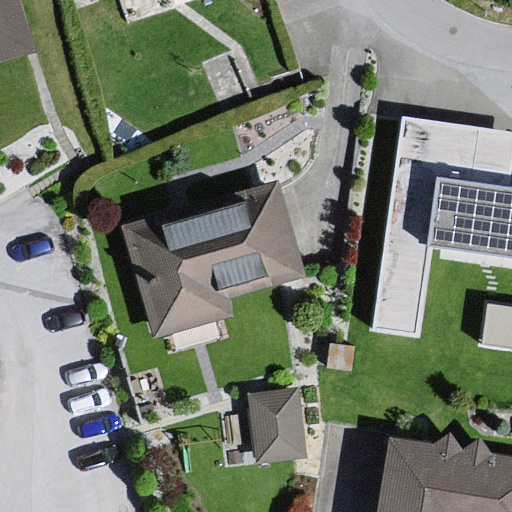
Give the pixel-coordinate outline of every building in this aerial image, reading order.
[(16,0),(0,0),(0,60),(31,52),(16,0)] [(511,184),(510,184),(511,172),(511,133),(405,116),(372,323),(413,330),(426,246),(511,260),(511,184)] [(275,202),(121,242),(152,358),(225,339),(216,308),(297,287),(275,202)] [(482,339),(511,340),(511,290),(485,289),(482,339)] [(300,388),(249,392),(255,463),(306,459),(300,388)] [(511,511),(511,462),(390,445),(380,511),(511,511)]
